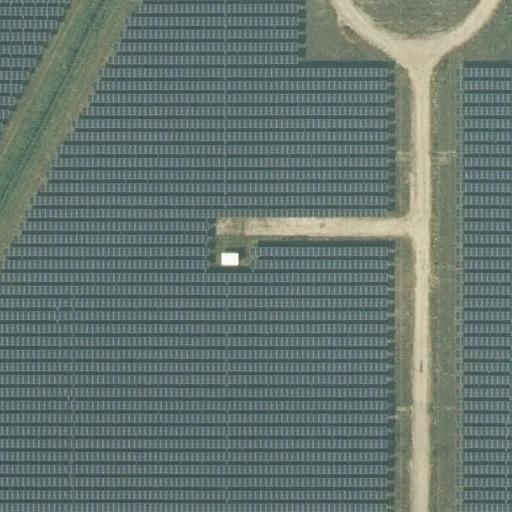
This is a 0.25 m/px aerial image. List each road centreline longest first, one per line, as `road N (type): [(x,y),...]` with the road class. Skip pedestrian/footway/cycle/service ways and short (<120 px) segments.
road 1 (track): [(419,511),(419,49)]
road 2 (track): [(419,225),(222,226)]
road 3 (track): [(340,0),(369,34),(419,49),(460,33),(489,0)]
